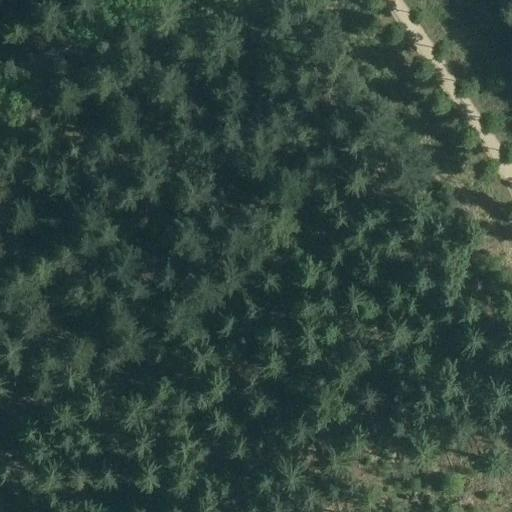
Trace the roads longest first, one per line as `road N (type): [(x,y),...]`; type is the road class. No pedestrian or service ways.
road 1 (track): [(394,0),(511,178)]
road 2 (track): [(0,91),(168,0)]
